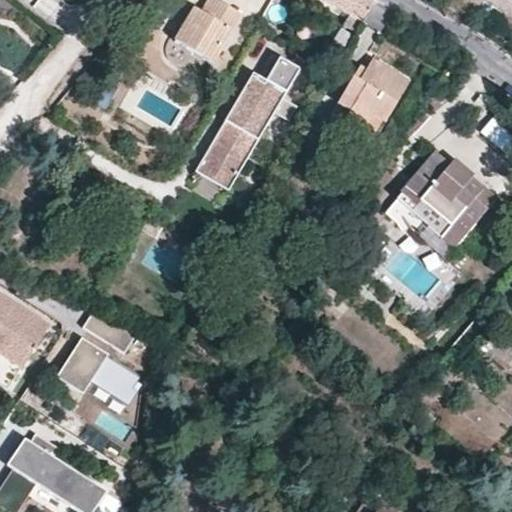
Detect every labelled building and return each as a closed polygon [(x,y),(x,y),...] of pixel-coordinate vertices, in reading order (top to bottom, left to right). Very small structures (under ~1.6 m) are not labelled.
[(192,12),(181,29),(172,42),(210,65),(241,16),(216,0),(207,0),(204,6),(198,16),(192,12)] [(362,24),(373,4),(367,0),(323,0),(349,16),(362,24)] [(176,26),(181,29),(192,12),(187,9),(176,26)] [(276,57),(261,80),(278,91),(294,68),(276,57)] [(370,122),(383,130),(408,88),(365,62),(357,74),(335,109),(353,120),(349,126),(362,134),(370,122)] [(261,80),(253,75),(195,174),(230,194),(287,95),(278,91),(261,80)] [(353,120),(335,109),(331,115),(349,126),(353,120)] [(478,131),(501,149),(511,135),(511,133),(490,116),(478,131)] [(375,142),(383,130),(370,122),(362,134),(375,142)] [(436,158),(385,218),(447,271),(457,260),(452,255),(493,207),(463,181),(442,163),(436,158)] [(0,386),(8,391),(49,328),(0,297),(0,386)] [(123,354),(133,338),(89,310),(79,327),(123,354)] [(109,355),(79,338),(54,382),(85,399),(95,382),(127,401),(139,381),(105,362),(109,355)] [(60,450),(36,434),(0,487),(0,508),(5,511),(19,511),(39,483),(81,511),(91,511),(103,496),(52,462),(60,450)]
